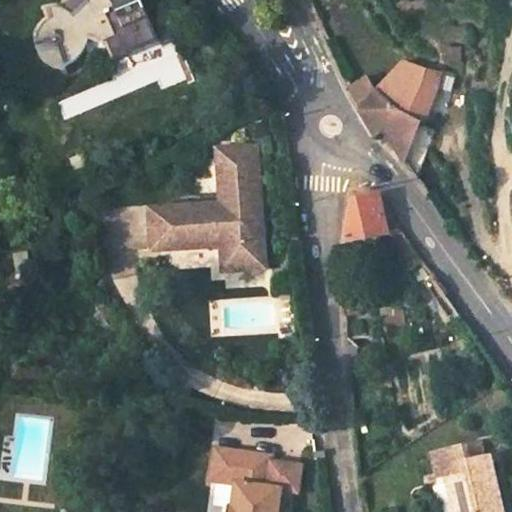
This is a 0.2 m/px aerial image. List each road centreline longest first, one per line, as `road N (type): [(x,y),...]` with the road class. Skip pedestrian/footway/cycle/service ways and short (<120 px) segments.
road 1 (residential): [(326,151),(320,230),(345,511)]
road 2 (unknown): [(334,402),(267,403),(204,388),(152,335),(109,228)]
road 3 (tertiary): [(351,142),(389,172),(511,339)]
road 4 (residential): [(312,111),(240,0)]
